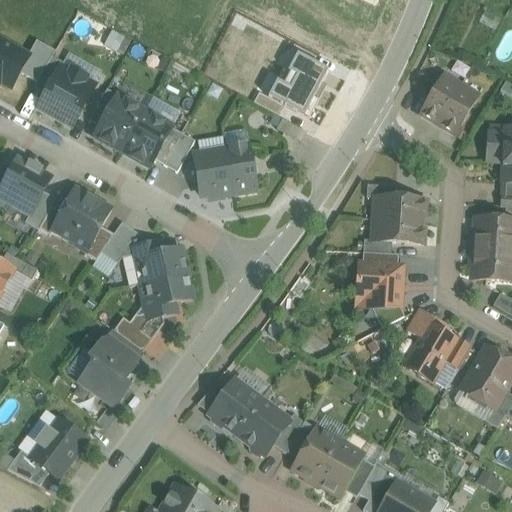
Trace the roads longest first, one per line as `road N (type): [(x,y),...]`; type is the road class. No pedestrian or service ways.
road 1 (residential): [(264,270),(0,118)]
road 2 (residential): [(363,122),(454,175),(445,296),(511,335)]
road 3 (tertiary): [(264,270),(151,422)]
road 4 (tertiary): [(363,122),(264,270)]
road 5 (residential): [(151,422),(263,503)]
road 6 (tertiary): [(421,0),(363,122)]
